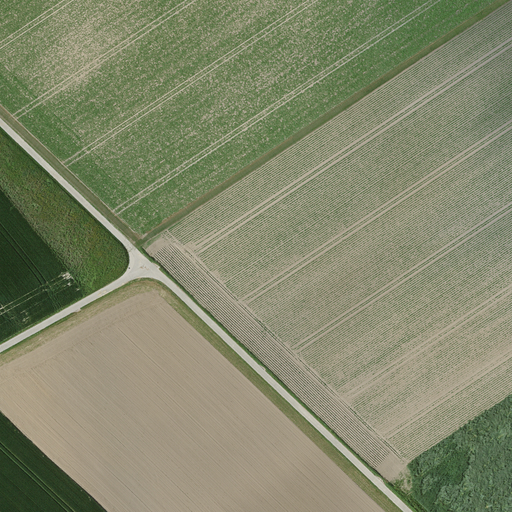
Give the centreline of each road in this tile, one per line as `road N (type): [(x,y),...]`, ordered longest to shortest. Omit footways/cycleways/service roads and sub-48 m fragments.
road 1 (track): [(150,266),(407,511)]
road 2 (track): [(150,266),(0,121)]
road 3 (track): [(150,266),(0,349)]
